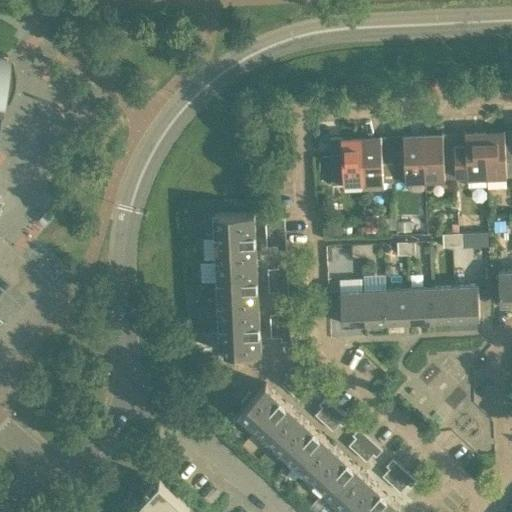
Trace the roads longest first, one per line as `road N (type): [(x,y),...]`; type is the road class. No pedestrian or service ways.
road 1 (residential): [(489,505),(319,356),(312,213),(297,195),(295,110),(511,100)]
road 2 (tertiary): [(127,377),(129,209),(185,105),(227,67),(279,40),(335,28),(511,20)]
road 3 (unknown): [(0,249),(27,183),(40,35)]
road 4 (residential): [(279,511),(127,377)]
road 5 (residential): [(489,505),(508,484),(499,339),(511,327)]
road 6 (tertiary): [(54,477),(119,416),(127,377)]
